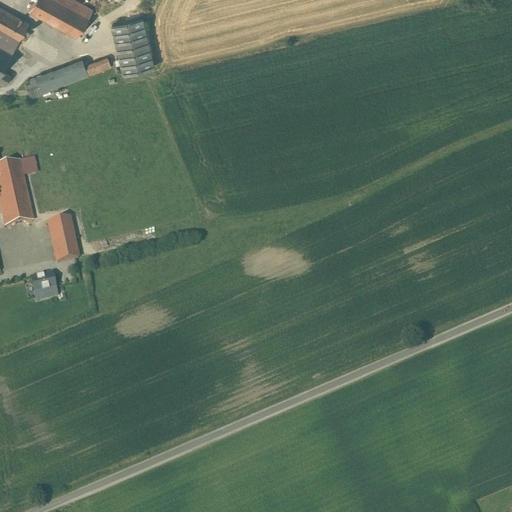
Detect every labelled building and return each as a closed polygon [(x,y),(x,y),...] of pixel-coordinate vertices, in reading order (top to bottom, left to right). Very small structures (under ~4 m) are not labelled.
[(32,0),(29,7),(79,36),(95,9),(79,0),(32,0)] [(0,24),(20,37),(29,22),(0,4),(0,24)] [(0,24),(0,41),(13,50),(20,37),(0,24)] [(0,71),(13,50),(0,41),(0,71)] [(89,63),(87,58),(31,77),(32,82),(28,84),(32,96),(115,68),(111,56),(89,63)] [(33,220),(20,161),(0,165),(0,210),(4,227),(33,220)] [(69,218),(47,223),(57,263),(79,258),(69,218)] [(57,296),(52,272),(31,277),(36,301),(57,296)]
